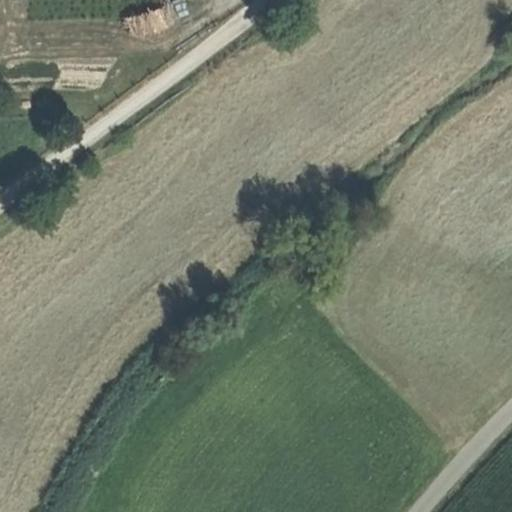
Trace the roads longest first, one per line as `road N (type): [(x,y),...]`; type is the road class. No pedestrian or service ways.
road 1 (track): [(275,0),(0,204)]
road 2 (residential): [(422,511),(511,408)]
